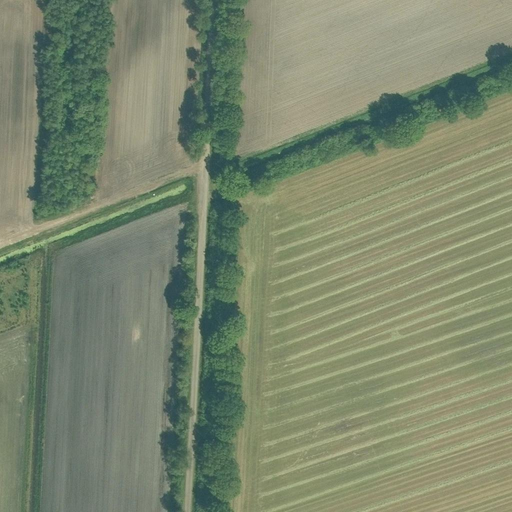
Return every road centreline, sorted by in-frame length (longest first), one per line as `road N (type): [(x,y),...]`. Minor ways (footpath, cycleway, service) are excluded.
road 1 (track): [(187,511),(204,132)]
road 2 (unclassified): [(204,132),(211,0)]
